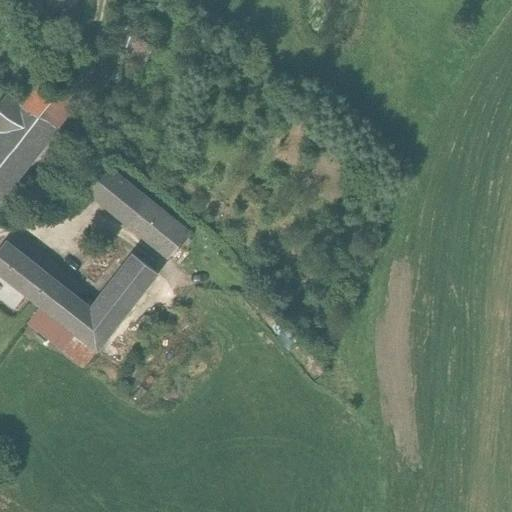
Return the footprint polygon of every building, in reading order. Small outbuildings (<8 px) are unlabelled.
[(42,0),(55,14),(69,0),(42,0)] [(0,202),(74,110),(39,82),(22,102),(9,92),(0,102),(0,202)] [(165,261),(188,232),(110,169),(119,157),(83,128),(51,168),(165,261)] [(95,355),(157,276),(130,257),(87,309),(4,243),(0,248),(0,279),(37,309),(40,311),(95,355)] [(95,355),(40,311),(28,327),(83,371),(95,355)]
